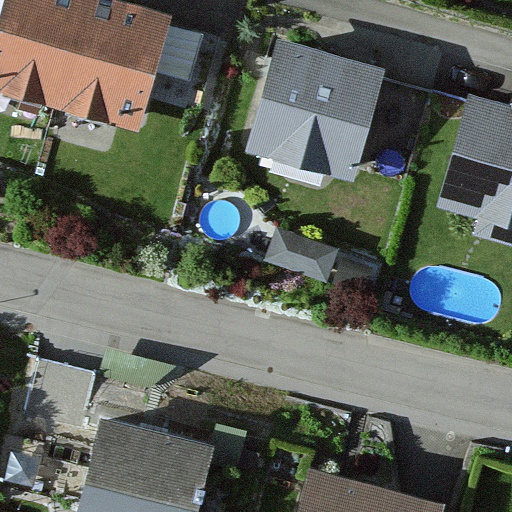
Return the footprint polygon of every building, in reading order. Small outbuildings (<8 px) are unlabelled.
[(176,13),(133,0),(6,0),(0,23),(0,87),(142,129),(176,13)] [(394,68),(289,35),(252,149),(357,183),(394,68)] [(511,101),(475,92),(443,209),(511,228),(511,101)] [(204,511),(225,442),(112,410),(84,510),(91,511),(204,511)] [(450,511),(454,497),(318,462),(305,511),(450,511)]
